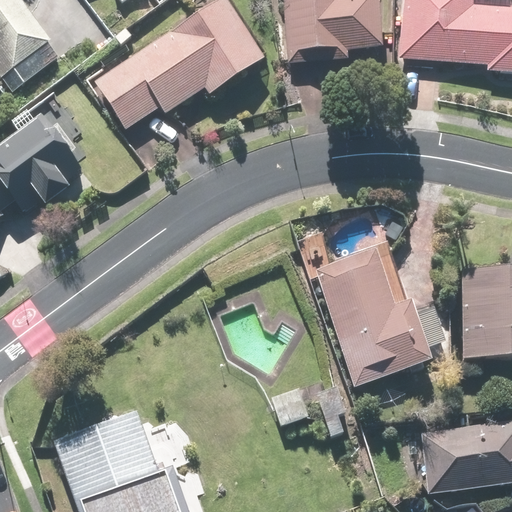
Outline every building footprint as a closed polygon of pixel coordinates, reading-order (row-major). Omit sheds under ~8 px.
[(0,0),(0,83),(4,80),(14,93),(59,60),(46,43),(51,39),(22,0),(0,0)] [(266,62),(225,0),(215,0),(93,81),(126,131),(157,110),(163,120),(204,92),(209,100),(266,62)] [(113,0),(121,10),(135,0),(113,0)] [(280,0),(286,68),(347,63),(347,55),(381,52),(376,0),(280,0)] [(511,0),(401,0),(397,64),(487,69),(486,77),(511,78),(511,0)] [(0,146),(0,223),(5,220),(0,213),(0,212),(12,204),(23,219),(39,208),(43,213),(68,195),(61,185),(81,171),(72,159),(78,155),(59,129),(54,132),(42,116),(33,122),(28,115),(13,125),(19,132),(0,146)] [(376,258),(316,279),(357,394),(434,367),(411,302),(394,308),(376,258)] [(511,271),(457,272),(458,365),(511,365),(511,356),(511,271)] [(322,384),(270,400),(279,429),(306,421),(303,409),(318,404),(332,449),(345,445),(337,420),(345,418),(337,390),(325,394),(322,384)] [(132,408),(49,440),(76,511),(178,511),(162,471),(190,461),(175,423),(143,436),(132,408)] [(405,480),(422,478),(424,496),(509,489),(510,501),(511,500),(511,423),(464,427),(464,420),(418,423),(419,431),(402,432),(405,480)]
